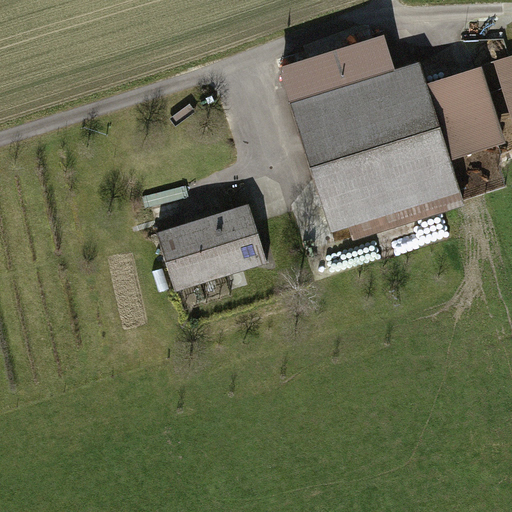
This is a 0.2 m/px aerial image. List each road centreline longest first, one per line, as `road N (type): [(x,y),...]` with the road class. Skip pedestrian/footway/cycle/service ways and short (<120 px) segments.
road 1 (track): [(0,137),(354,30),(511,11)]
road 2 (track): [(325,273),(257,60)]
